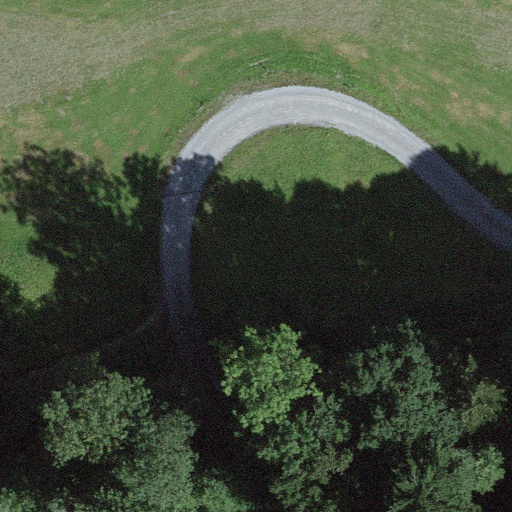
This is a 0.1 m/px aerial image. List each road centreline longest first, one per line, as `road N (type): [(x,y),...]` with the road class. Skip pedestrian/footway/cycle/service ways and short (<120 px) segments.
road 1 (track): [(199,341),(177,238),(196,168),(248,128),(318,116),(386,134),(511,229)]
road 2 (track): [(289,511),(248,457),(199,341)]
